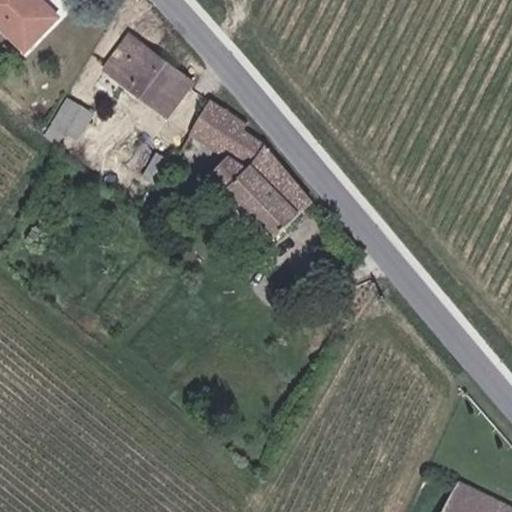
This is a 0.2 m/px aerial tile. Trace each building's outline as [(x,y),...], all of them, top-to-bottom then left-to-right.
[(0,0),(0,27),(22,52),(53,19),(34,0),(0,0)] [(173,120),(195,84),(141,48),(134,59),(123,53),(109,78),(173,120)] [(274,258),(315,225),(219,100),(193,140),(230,176),(218,186),(274,258)] [(63,103),(40,138),(54,149),(79,111),(63,103)] [(79,111),(54,149),(66,155),(89,118),(79,111)] [(175,162),(161,153),(144,180),(157,190),(175,162)] [(451,511),(485,511),(457,500),(451,511)]
